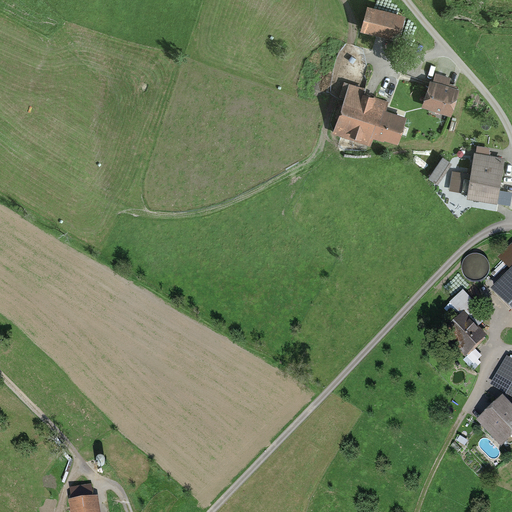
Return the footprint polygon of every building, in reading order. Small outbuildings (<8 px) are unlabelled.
[(402,17),(365,7),(358,30),(395,41),(402,17)] [(457,91),(431,83),(424,107),(450,114),(457,91)] [(364,90),(349,86),(336,133),(368,142),(370,136),(397,143),(404,118),(384,113),(386,104),(362,97),(364,90)] [(503,159),(473,155),(466,201),(496,206),(503,159)] [(450,163),(442,158),(426,180),(434,185),(450,163)] [(452,191),(465,192),(467,177),(453,175),(452,191)] [(511,246),(498,260),(511,273),(511,274),(492,294),(511,313),(511,246)] [(466,279),(470,281),(474,282),(479,282),(483,280),(486,276),(488,272),(489,268),(488,263),(485,259),(482,256),(478,255),(473,255),(469,256),(465,258),(462,262),(461,266),(461,271),(463,275),(466,279)] [(489,316),(463,289),(444,308),(454,318),(441,330),(465,355),(486,334),(479,326),(489,316)] [(511,358),(506,355),(490,383),(511,396),(511,358)] [(511,432),(511,405),(503,396),(479,420),(501,443),(511,432)] [(98,511),(95,494),(70,499),(72,511),(98,511)]
